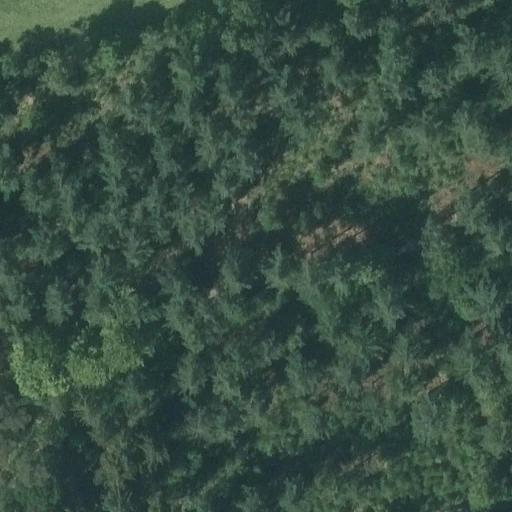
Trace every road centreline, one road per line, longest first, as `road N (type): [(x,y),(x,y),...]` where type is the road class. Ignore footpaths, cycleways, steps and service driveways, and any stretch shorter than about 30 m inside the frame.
road 1 (track): [(511,219),(4,325)]
road 2 (track): [(86,511),(4,325)]
